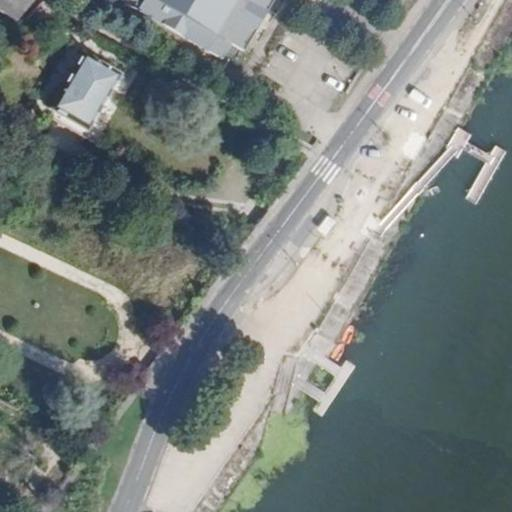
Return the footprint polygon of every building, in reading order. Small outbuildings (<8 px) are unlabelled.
[(0,0),(0,13),(11,20),(27,0),(0,0)] [(120,0),(119,3),(218,61),(227,47),(239,54),(241,51),(263,12),(269,0),(120,0)] [(25,20),(46,31),(55,18),(36,7),(25,20)] [(64,39),(30,96),(69,120),(103,62),(64,39)] [(507,151),(497,145),(492,153),(468,142),(472,134),(458,126),(445,150),(458,158),(464,149),(487,162),(466,198),(477,204),(488,185),(507,151)] [(279,172),(290,182),(303,164),(295,158),(288,166),(285,165),(279,172)] [(374,312),(359,303),(355,310),(370,319),(354,347),(339,338),(338,340),(353,349),(349,355),(358,360),(389,307),(380,301),(374,312)] [(75,437),(70,449),(84,455),(92,445),(75,437)]
